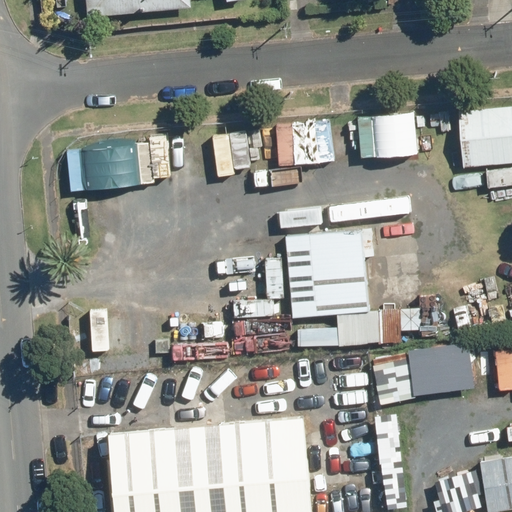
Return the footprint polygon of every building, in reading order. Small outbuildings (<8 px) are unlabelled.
[(86,0),(88,13),(191,4),(190,0),(86,0)] [(511,107),(455,112),(460,170),(511,165),(511,107)] [(330,121),(310,124),(317,165),(336,162),(330,121)] [(295,126),(275,126),(275,169),(295,168),(295,126)] [(246,129),(210,133),(215,175),(251,170),(246,129)] [(155,139),(133,141),(138,185),(160,182),(155,139)] [(511,169),(482,173),(484,190),(511,186),(511,169)] [(363,227),(286,234),(294,317),(370,309),(363,227)] [(283,261),(266,262),(268,317),(284,316),(283,261)] [(461,342),(416,348),(422,393),(467,387),(461,342)] [(511,362),(511,348),(492,349),(496,394),(511,392),(511,362)] [(415,390),(410,349),(378,353),(383,394),(415,390)] [(71,359),(73,378),(160,371),(158,351),(71,359)] [(403,409),(387,411),(396,492),(413,491),(403,409)] [(312,511),(301,414),(106,433),(115,511),(312,511)] [(511,454),(480,460),(488,510),(511,506),(511,454)] [(431,499),(434,511),(462,511),(478,508),(474,489),(431,499)]
